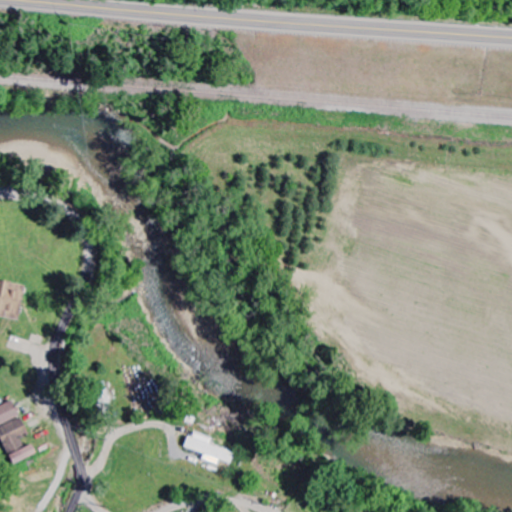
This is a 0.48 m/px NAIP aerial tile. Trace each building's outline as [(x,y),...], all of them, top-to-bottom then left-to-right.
[(0,316),(19,319),(24,284),(0,280),(0,316)] [(95,382),(96,404),(107,403),(106,382),(95,382)] [(0,425),(19,416),(12,400),(0,406),(0,425)] [(0,433),(12,464),(36,455),(32,444),(25,447),(21,438),(28,435),(22,418),(0,426),(0,433)] [(231,464),(234,453),(209,445),(211,438),(189,431),(184,448),(203,454),(201,460),(217,465),(219,460),(231,464)]
